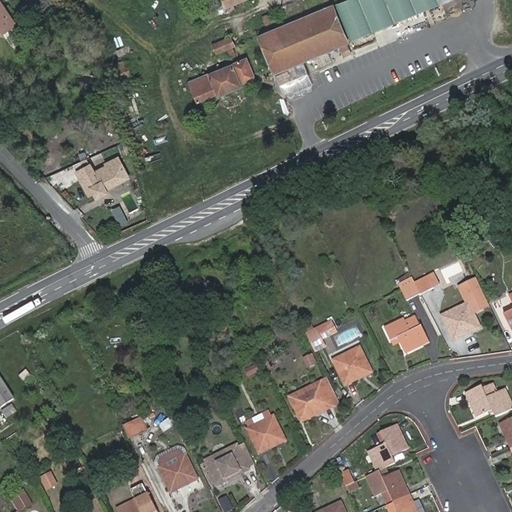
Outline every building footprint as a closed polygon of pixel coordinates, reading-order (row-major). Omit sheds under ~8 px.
[(438,0),(348,0),(335,5),(351,43),(441,6),(438,0)] [(5,31),(15,25),(0,3),(0,2),(0,31),(4,29),(5,31)] [(260,38),(275,76),(347,46),(332,9),(260,38)] [(211,42),(215,51),(233,45),(228,35),(211,42)] [(189,81),(197,101),(216,94),(217,97),(240,87),(239,84),(254,78),(245,58),(189,81)] [(129,178),(120,158),(107,164),(108,166),(94,173),(91,166),(77,173),(88,196),(94,193),(97,199),(108,194),(106,189),(129,178)] [(131,229),(122,207),(111,212),(120,234),(131,229)] [(432,291),(437,288),(431,275),(426,277),(432,291)] [(421,296),(432,291),(426,277),(414,283),(421,295),(421,296)] [(411,278),(398,285),(400,289),(414,283),(411,278)] [(484,310),(490,307),(475,278),(470,280),(484,310)] [(455,341),(481,328),(474,315),(484,310),(470,280),(459,286),(467,303),(460,307),(461,310),(451,314),(450,312),(442,316),(455,341)] [(407,302),(421,295),(414,283),(400,289),(407,302)] [(420,327),(414,316),(405,321),(410,332),(420,327)] [(405,321),(403,319),(385,328),(391,342),(398,338),(400,342),(406,355),(430,343),(422,326),(420,327),(410,332),(405,321)] [(314,351),(324,346),(321,339),(332,333),(328,325),(306,336),(314,351)] [(343,359),(342,356),(334,361),(346,385),(372,372),(360,348),(351,352),(353,354),(343,359)] [(258,371),(255,365),(247,369),(250,375),(258,371)] [(0,408),(16,398),(0,374),(0,408)] [(301,421),(339,403),(327,378),(313,385),(314,388),(300,396),(299,393),(290,397),(301,421)] [(313,385),(299,393),(300,396),(314,388),(313,385)] [(493,410),(496,417),(511,410),(511,404),(505,390),(495,394),(487,397),(483,389),(482,386),(467,393),(478,417),(493,410)] [(495,394),(491,386),(483,389),(487,397),(495,394)] [(3,411),(3,412),(6,418),(17,412),(13,404),(3,411)] [(147,431),(155,427),(148,414),(141,417),(147,431)] [(257,427),(256,424),(247,429),(259,454),(286,441),(274,416),(265,420),(266,423),(257,427)] [(263,416),(254,420),(256,424),(257,427),(266,423),(265,420),(263,416)] [(130,439),(147,431),(141,417),(123,426),(130,439)] [(511,448),(511,418),(500,424),(511,448)] [(393,457),(409,449),(398,425),(381,432),(386,443),(382,445),(368,452),(377,472),(380,471),(388,467),(396,463),(393,457)] [(381,432),(378,434),(382,445),(386,443),(381,432)] [(248,468),(255,465),(245,443),(238,446),(248,468)] [(215,481),(217,485),(249,469),(248,468),(238,446),(237,445),(229,449),(230,452),(215,459),(214,456),(199,463),(206,479),(212,476),(215,481)] [(161,458),(160,463),(161,467),(168,463),(169,466),(179,461),(178,459),(185,455),(183,450),(180,449),(161,458)] [(168,463),(161,467),(159,468),(171,492),(198,479),(185,455),(178,459),(179,461),(169,466),(168,463)] [(391,475),(388,467),(380,471),(383,478),(391,475)] [(346,487),(355,482),(349,469),(340,474),(346,487)] [(394,502),(410,495),(399,471),(391,475),(383,478),(380,471),(377,472),(367,476),(376,497),(382,494),(389,491),(393,500),(394,502)] [(58,483),(52,473),(43,478),(48,488),(58,483)] [(206,479),(209,484),(215,481),(212,476),(206,479)] [(346,487),(349,493),(360,488),(357,481),(355,482),(346,487)] [(132,489),(136,499),(117,508),(118,511),(156,511),(143,484),(132,489)] [(19,511),(30,504),(24,491),(12,498),(19,511)] [(382,494),(386,503),(393,500),(389,491),(382,494)] [(418,511),(410,495),(394,502),(398,511),(418,511)] [(226,511),(233,509),(226,496),(219,499),(225,511),(226,511)] [(12,498),(9,499),(17,511),(19,511),(12,498)] [(345,511),(341,503),(320,511),(345,511)]
